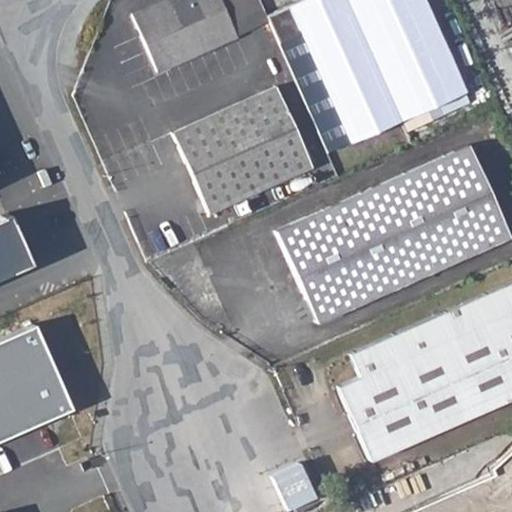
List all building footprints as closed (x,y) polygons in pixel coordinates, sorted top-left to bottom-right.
[(237,35),(221,0),(161,0),(131,13),(155,71),(237,35)] [(421,0),(301,0),(281,9),(343,143),(462,90),(421,0)] [(269,89),(165,135),(201,215),(305,170),(269,89)] [(467,143),(275,231),(314,321),(509,234),(467,143)] [(2,213),(0,213),(0,267),(22,258),(2,213)] [(511,279),(348,352),(358,375),(336,385),(368,459),(511,394),(511,279)] [(31,326),(0,339),(0,441),(70,411),(31,326)]
